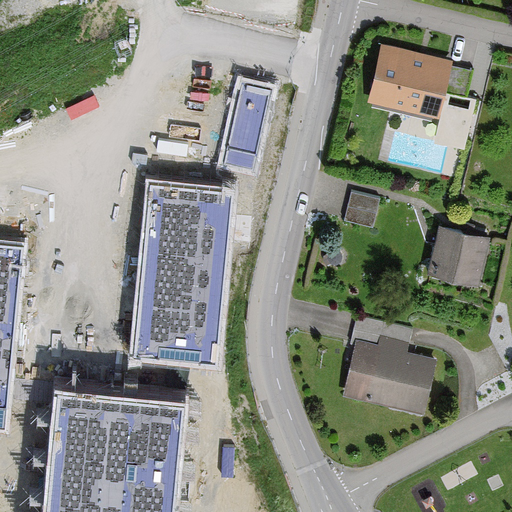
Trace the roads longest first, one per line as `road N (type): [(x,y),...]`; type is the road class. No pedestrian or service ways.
road 1 (residential): [(335,511),(276,372),(271,337),(347,1)]
road 2 (residential): [(347,1),(511,34)]
